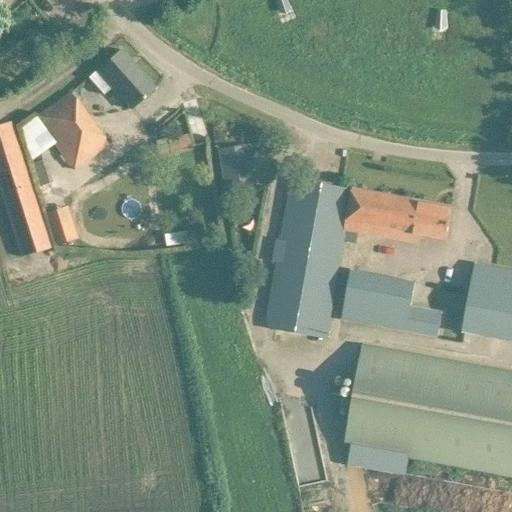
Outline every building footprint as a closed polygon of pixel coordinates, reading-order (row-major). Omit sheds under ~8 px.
[(26,0),(0,16),(0,53),(55,20),(42,0),(26,0)] [(120,50),(96,71),(88,78),(103,95),(112,88),(131,110),(155,89),(120,50)] [(35,117),(21,128),(31,160),(55,143),(68,161),(74,171),(106,147),(100,138),(71,94),(36,118),(35,117)] [(11,121),(0,124),(0,189),(21,256),(51,247),(11,121)] [(221,151),(228,195),(256,190),(249,147),(221,151)] [(277,263),(265,328),(326,339),(346,230),(345,230),(352,190),(292,179),(282,236),(279,235),(278,240),(277,240),(273,262),(277,263)] [(352,190),(345,230),(346,230),(395,239),(396,232),(445,241),(451,208),(352,190)] [(47,211),(55,245),(78,239),(70,206),(47,211)] [(511,268),(477,263),(465,333),(511,340),(511,268)] [(415,281),(351,270),(342,319),(406,330),(415,281)] [(511,370),(363,343),(345,446),(511,476),(511,370)]
